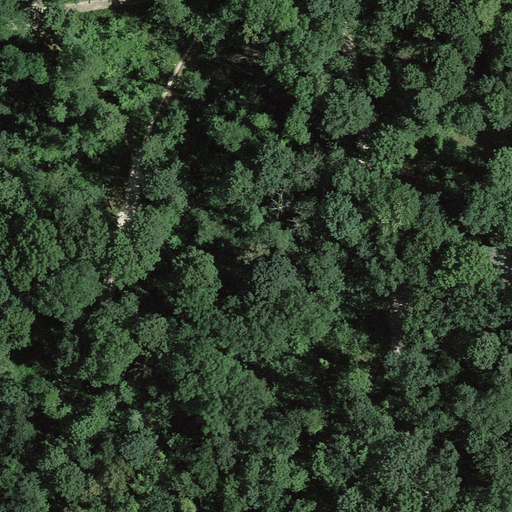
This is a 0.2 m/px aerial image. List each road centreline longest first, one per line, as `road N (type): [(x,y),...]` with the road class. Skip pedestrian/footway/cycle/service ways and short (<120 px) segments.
road 1 (track): [(235,0),(178,73),(145,152),(82,378),(60,432),(9,511)]
road 2 (track): [(340,0),(430,511)]
road 3 (track): [(145,152),(24,18)]
road 4 (track): [(0,28),(124,0)]
